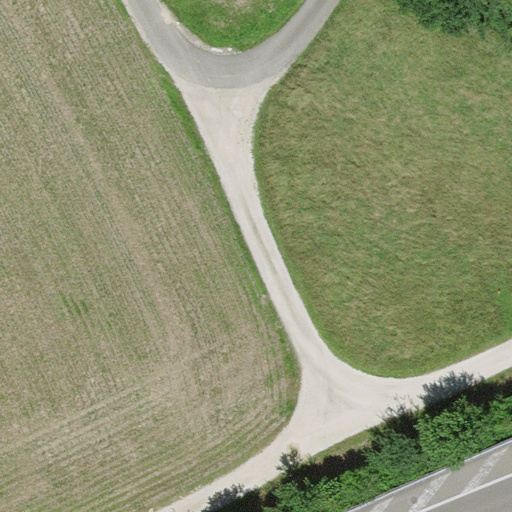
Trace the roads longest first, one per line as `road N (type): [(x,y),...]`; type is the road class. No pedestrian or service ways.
road 1 (track): [(182,511),(511,354)]
road 2 (track): [(357,426),(296,321),(218,139)]
